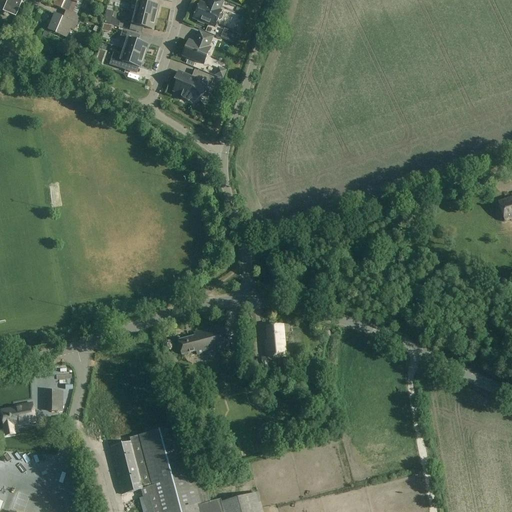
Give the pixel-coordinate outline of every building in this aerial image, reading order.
[(7,0),(3,11),(15,17),(22,1),(19,0),(7,0)] [(72,13),(76,15),(82,0),(85,0),(55,0),(53,6),(66,11),(72,14),(72,13)] [(134,13),(157,18),(159,7),(146,3),(146,0),(132,0),(132,5),(136,6),(134,13)] [(205,23),(211,26),(215,27),(217,22),(219,22),(222,21),(224,16),(223,13),(219,11),(223,2),(219,0),(209,0),(208,4),(210,4),(210,5),(207,6),(200,3),(194,19),(198,21),(198,22),(204,25),(205,23)] [(80,17),(76,15),(72,13),(72,14),(66,11),(63,17),(55,14),(48,30),(66,38),(73,22),(77,23),(80,17)] [(107,11),(104,23),(110,25),(114,13),(107,11)] [(157,18),(134,13),(131,25),(154,30),(157,18)] [(123,50),(145,57),(149,46),(135,41),(137,35),(122,31),(119,41),(125,43),(123,50)] [(189,41),(183,56),(204,65),(210,50),(208,49),(213,38),(199,32),(195,44),(189,41)] [(105,65),(108,52),(100,50),(98,63),(105,65)] [(145,57),(123,50),(120,57),(114,55),(111,65),(126,70),(128,64),(141,68),(145,57)] [(147,73),(154,75),(157,63),(150,62),(147,73)] [(179,74),(178,74),(175,82),(177,83),(174,91),(183,95),(182,98),(189,102),(191,100),(194,103),(209,90),(214,78),(195,70),(191,80),(179,75),(179,74)] [(511,197),(499,202),(506,221),(511,219),(511,197)] [(197,355),(229,347),(224,325),(199,332),(200,335),(178,341),(182,356),(196,352),(197,355)] [(267,358),(286,356),(283,326),(267,327),(268,341),(266,342),(267,358)] [(269,371),(268,359),(256,360),(257,372),(269,371)] [(62,412),(62,392),(51,392),(50,412),(62,412)] [(33,403),(15,407),(15,408),(1,411),(4,427),(19,424),(19,426),(37,422),(33,403)] [(282,429),(284,437),(301,432),(299,424),(282,429)] [(210,503),(204,479),(196,482),(181,425),(134,438),(136,442),(110,449),(122,495),(143,490),(145,498),(140,499),(143,511),(259,511),(255,494),(222,503),(221,500),(210,503)] [(105,511),(88,455),(80,457),(95,511),(105,511)]
